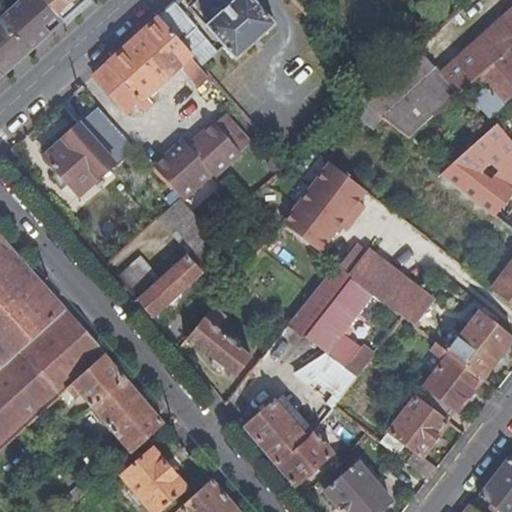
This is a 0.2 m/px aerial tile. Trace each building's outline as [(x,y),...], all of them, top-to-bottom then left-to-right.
[(65,21),(47,0),(21,0),(0,19),(0,78),(33,49),(65,21)] [(88,0),(47,0),(65,21),(88,0)] [(175,0),(160,14),(194,53),(212,37),(180,0),(175,0)] [(185,0),(201,18),(223,0),(185,0)] [(239,59),(278,24),(256,0),(238,0),(210,26),(239,59)] [(377,83),(355,103),(403,140),(469,81),(483,69),(498,56),(511,43),(511,7),(436,74),(414,50),(377,83)] [(211,73),(194,53),(160,14),(105,63),(94,73),(126,110),(131,105),(133,106),(136,110),(138,107),(140,105),(145,109),(151,104),(143,95),(182,60),(201,81),(211,73)] [(426,38),(419,30),(407,41),(414,50),(426,38)] [(511,71),(498,56),(483,69),(506,94),(511,88),(511,71)] [(496,110),(492,106),(506,94),(483,69),(469,81),(479,93),(466,104),(482,121),(496,110)] [(123,113),(126,110),(94,73),(91,75),(123,113)] [(133,145),(99,105),(43,154),(79,194),(133,145)] [(222,117),(212,125),(238,156),(248,147),(222,117)] [(210,127),(236,158),(238,156),(212,125),(210,127)] [(209,172),(214,177),(236,158),(210,127),(187,146),(209,172)] [(306,146),(289,127),(273,141),(277,147),(290,161),(306,146)] [(511,157),(484,136),(444,172),(438,177),(473,205),(511,157)] [(152,167),(178,197),(209,172),(187,146),(183,140),(152,167)] [(361,209),(355,204),(362,195),(327,168),(282,225),(317,253),(336,228),(343,233),(361,209)] [(209,233),(180,199),(104,267),(117,282),(133,300),(199,242),(209,233)] [(511,203),(509,201),(493,221),(511,235),(511,203)] [(0,365),(62,310),(0,238),(0,365)] [(213,258),(199,242),(133,300),(147,317),(213,258)] [(401,318),(430,341),(448,317),(368,252),(365,255),(353,246),(336,268),(348,277),(401,318)] [(511,263),(489,293),(511,311),(511,263)] [(336,268),(331,264),(308,292),(304,297),(293,312),(289,318),(285,322),(302,335),(348,277),(336,268)] [(304,289),(300,294),(304,297),(308,292),(304,289)] [(210,306),(185,339),(234,376),(249,356),(216,330),(226,318),(210,306)] [(288,309),(284,314),(289,318),(293,312),(288,309)] [(0,365),(0,445),(66,386),(100,355),(78,329),(62,310),(0,365)] [(511,339),(477,312),(445,352),(480,379),(511,339)] [(327,409),(331,415),(336,410),(340,405),(370,362),(374,357),(348,339),(334,360),(327,355),(301,372),(313,386),(322,383),(337,400),(327,409)] [(432,350),(444,361),(415,397),(442,418),(450,408),(455,412),(480,379),(445,352),(436,345),(432,350)] [(77,390),(92,407),(123,381),(110,366),(100,355),(66,386),(72,394),(77,390)] [(139,399),(123,381),(92,407),(130,450),(160,424),(139,399)] [(413,452),(405,463),(427,480),(438,467),(422,454),(448,422),(442,418),(415,397),(379,443),(395,456),(404,445),(413,452)] [(275,465),(305,439),(273,402),(242,427),(275,465)] [(336,410),(341,414),(345,410),(340,405),(336,410)] [(344,417),(341,414),(336,410),(331,415),(323,422),(334,430),(344,417)] [(292,485),(330,452),(313,431),(305,439),(275,465),(284,475),(292,485)] [(25,458),(18,464),(21,468),(37,455),(29,445),(20,452),(25,458)] [(118,474),(149,511),(152,511),(183,486),(149,448),(118,474)] [(494,474),(511,488),(511,460),(507,457),(506,458),(494,474)] [(341,511),(374,511),(389,499),(356,461),(322,489),(341,511)] [(480,492),(506,511),(511,511),(511,488),(494,474),(480,492)] [(208,480),(176,508),(179,511),(235,511),(224,499),(208,480)]
